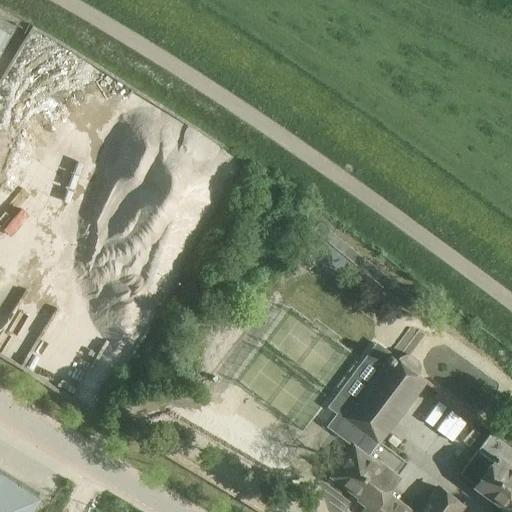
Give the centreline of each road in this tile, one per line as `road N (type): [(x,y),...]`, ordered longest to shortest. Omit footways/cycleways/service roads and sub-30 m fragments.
road 1 (track): [(511,305),(238,108),(60,0)]
road 2 (unclassified): [(171,511),(0,408)]
